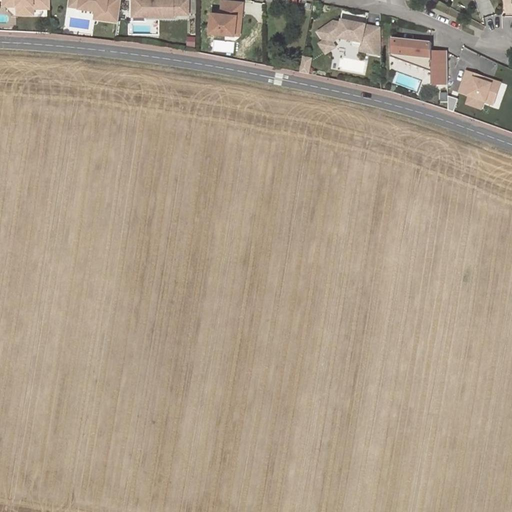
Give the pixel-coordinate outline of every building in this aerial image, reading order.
[(52,8),(51,0),(18,0),(18,5),(19,14),(35,14),(35,8),(52,8)] [(120,21),(122,0),(81,0),(81,7),(97,10),(97,13),(108,14),(107,20),(120,21)] [(190,14),(190,0),(134,0),(134,12),(145,12),(148,15),(147,17),(175,17),(175,14),(190,14)] [(211,31),(236,33),(237,15),(242,15),(243,1),(227,0),(222,0),(222,13),(213,12),(211,31)] [(383,55),(382,29),(349,21),(344,20),(343,23),(336,21),(321,31),(327,40),(334,42),(340,38),(355,41),(354,45),(363,47),(362,51),(383,55)] [(337,46),(334,42),(327,40),(322,43),(328,53),(337,46)] [(440,85),(448,85),(448,52),(433,53),(432,53),(432,54),(392,40),(393,57),(432,72),(432,75),(440,75),(440,85)] [(432,53),(433,53),(432,44),(392,40),(432,54),(432,53)] [(494,105),(499,90),(491,88),(491,85),(483,82),(484,78),(467,72),(460,94),(494,105)] [(440,75),(432,75),(433,85),(440,85),(440,75)] [(491,88),(499,90),(501,84),(484,78),(483,82),(491,85),(491,88)]
